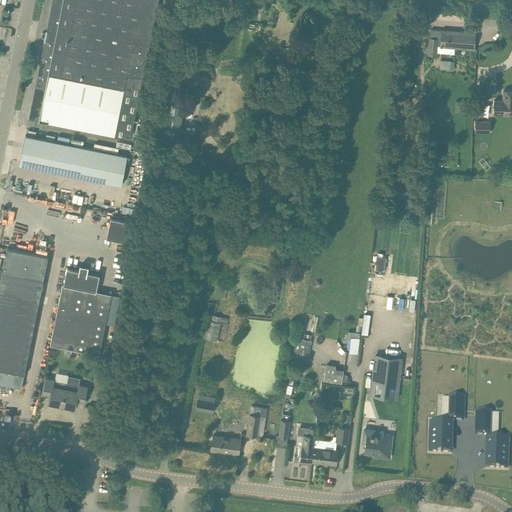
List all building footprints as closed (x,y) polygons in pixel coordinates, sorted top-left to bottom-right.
[(157,0),(52,0),(46,30),(45,33),(42,32),(41,37),(44,38),(44,41),(34,89),(44,91),(38,121),(48,122),(130,138),(145,63),(157,0)] [(220,3),(218,14),(227,16),(229,4),(220,3)] [(249,19),(251,9),(238,7),(236,17),(249,19)] [(176,28),(195,31),(205,33),(208,14),(196,13),(196,15),(178,13),(176,28)] [(252,23),(251,24),(250,30),(250,32),(260,34),(262,25),(252,23)] [(427,48),(426,52),(428,54),(428,55),(436,55),(436,51),(454,52),(454,47),(464,48),(474,49),(475,33),(465,32),(441,30),(430,30),(430,38),(429,47),(427,48)] [(491,95),(491,81),(483,81),(482,95),(491,95)] [(511,113),(511,90),(503,90),(503,100),(494,100),(494,113),(511,113)] [(168,97),(163,133),(179,136),(185,100),(168,97)] [(395,131),(408,132),(409,99),(401,98),(401,100),(394,100),(394,112),(396,112),(395,131)] [(467,111),(467,100),(457,101),(458,111),(467,111)] [(475,132),(490,133),(490,121),(475,120),(475,132)] [(127,155),(25,135),(19,164),(121,185),(127,155)] [(407,194),(408,184),(387,181),(385,191),(407,194)] [(115,217),(110,236),(130,242),(135,222),(115,217)] [(34,238),(32,247),(44,249),(45,240),(34,238)] [(0,383),(21,387),(48,256),(7,248),(7,249),(0,284),(0,383)] [(377,263),(376,270),(384,271),(386,257),(382,257),(383,253),(378,253),(376,263),(377,263)] [(98,354),(111,294),(96,291),(99,274),(87,272),(88,269),(79,267),(78,270),(66,268),(63,284),(62,284),(49,344),(98,354)] [(363,318),(361,334),(367,335),(370,315),(364,314),(363,318)] [(217,340),(222,317),(213,315),(211,321),(210,320),(206,338),(217,340)] [(348,331),(347,338),(350,339),(359,339),(360,332),(348,331)] [(311,335),(301,333),(296,358),(307,360),(311,340),(310,340),(311,335)] [(350,339),(349,353),(357,354),(359,339),(350,339)] [(401,358),(376,355),(371,395),(396,398),(401,358)] [(106,358),(97,356),(96,362),(105,364),(106,358)] [(323,380),(341,383),(343,374),(334,372),(335,368),(326,366),(323,380)] [(66,382),(45,378),(42,393),(50,394),(49,402),(62,405),(65,388),(66,382)] [(74,407),(76,400),(84,401),(87,387),(66,382),(65,388),(62,405),(74,407)] [(293,386),(288,385),(286,393),(284,398),(290,399),(291,394),(293,386)] [(196,408),(213,412),(215,403),(214,403),(215,397),(205,396),(199,395),(196,408)] [(432,430),(431,452),(437,452),(437,451),(441,452),(442,450),(449,450),(450,423),(450,421),(451,421),(463,421),(464,399),(450,398),(450,399),(441,399),(440,423),(440,431),(432,430)] [(98,406),(89,404),(88,410),(97,412),(98,406)] [(262,436),(265,416),(266,408),(251,405),(249,414),(246,434),(262,436)] [(476,413),(475,435),(486,436),(488,436),(487,465),(495,465),(495,468),(505,469),(506,447),(498,446),(498,439),(499,415),(490,415),(490,414),(476,413)] [(287,436),(289,420),(288,420),(289,415),(281,414),(280,423),(278,435),(287,436)] [(348,443),(350,427),(337,425),(335,441),(348,443)] [(309,461),(311,462),(313,447),(315,430),(309,430),(309,435),(303,434),(303,435),(297,434),(296,445),(299,445),(298,456),(300,456),(300,462),(309,463),(309,461)] [(364,434),(362,443),(365,444),(364,452),(378,454),(378,456),(389,457),(392,434),(384,433),(367,431),(367,434),(364,434)] [(211,450),(238,454),(241,438),(213,434),(211,450)] [(338,450),(313,447),(311,462),(337,465),(338,455),(338,450)]
